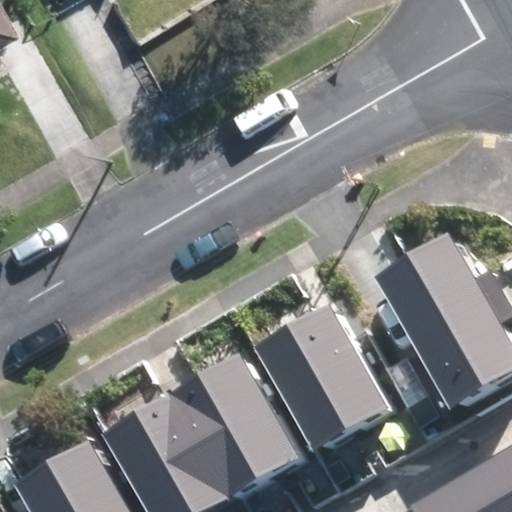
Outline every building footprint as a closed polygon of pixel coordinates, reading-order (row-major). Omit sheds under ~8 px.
[(7,0),(0,0),(0,23),(15,16),(7,0)] [(398,278),(465,401),(511,375),(511,326),(466,241),(398,278)] [(279,338),(341,442),(403,405),(341,302),(279,338)] [(261,341),(188,382),(252,495),(325,454),(261,341)] [(176,511),(221,511),(252,495),(188,382),(123,418),(176,511)] [(30,472),(52,511),(155,511),(108,428),(30,472)] [(511,511),(511,447),(412,507),(414,511),(511,511)]
